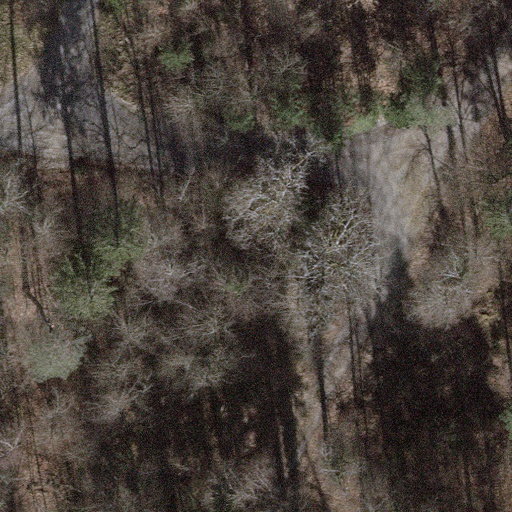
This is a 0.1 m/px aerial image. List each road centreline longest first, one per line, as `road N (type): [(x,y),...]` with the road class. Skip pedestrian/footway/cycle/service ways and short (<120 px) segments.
road 1 (track): [(21,123),(192,136),(438,173)]
road 2 (track): [(267,511),(438,173)]
road 3 (track): [(438,173),(511,39)]
road 4 (track): [(21,123),(50,0)]
